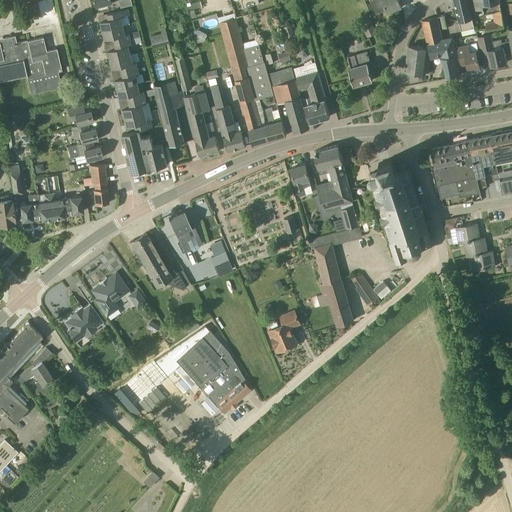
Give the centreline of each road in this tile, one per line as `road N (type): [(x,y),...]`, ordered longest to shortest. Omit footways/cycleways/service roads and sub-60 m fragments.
road 1 (residential): [(190,482),(220,446),(441,258)]
road 2 (tertiary): [(134,213),(272,149),(387,130)]
road 3 (residential): [(190,482),(95,399),(26,295)]
road 4 (residential): [(505,473),(441,258)]
road 5 (residential): [(134,213),(79,0)]
road 6 (residential): [(435,0),(397,53),(387,130)]
road 7 (tertiary): [(26,295),(134,213)]
